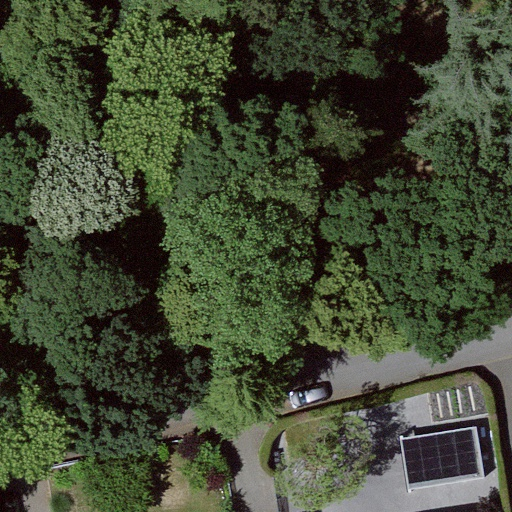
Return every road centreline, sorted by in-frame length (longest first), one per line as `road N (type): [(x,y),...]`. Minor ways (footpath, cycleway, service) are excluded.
road 1 (residential): [(0,444),(511,322)]
road 2 (unknown): [(246,486),(387,479)]
